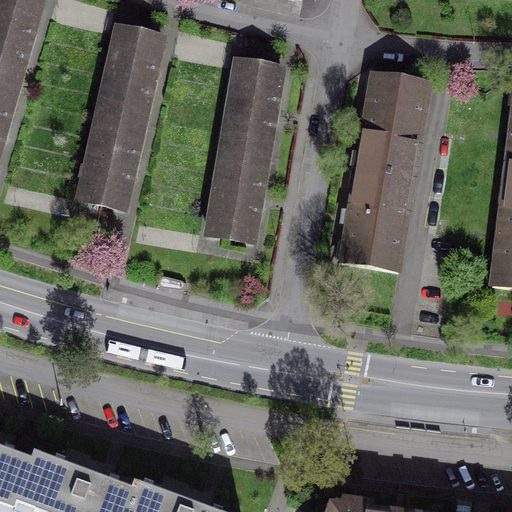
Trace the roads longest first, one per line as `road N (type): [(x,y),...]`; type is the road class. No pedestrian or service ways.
road 1 (residential): [(511,451),(61,390),(0,369)]
road 2 (residential): [(272,368),(338,42)]
road 3 (secondary): [(272,368),(0,298)]
road 4 (secondary): [(511,394),(272,368)]
road 5 (residential): [(338,42),(511,55)]
road 6 (residential): [(190,0),(338,42)]
